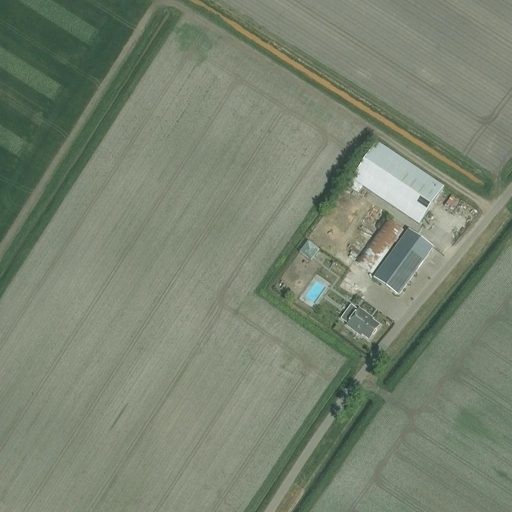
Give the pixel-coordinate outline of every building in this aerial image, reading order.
[(444,188),(377,144),(352,181),(419,226),(444,188)] [(355,263),(373,276),(406,232),(387,219),(355,263)] [(432,249),(408,231),(374,278),(398,295),(432,249)] [(307,241),(299,253),(311,261),(319,249),(307,241)] [(331,257),(327,263),(341,273),(345,267),(331,257)] [(355,296),(359,290),(344,281),(340,287),(355,296)] [(319,300),(318,291),(307,291),(308,301),(319,300)] [(378,325),(368,318),(369,316),(359,309),(346,326),(354,332),(355,331),(368,340),(378,325)]
